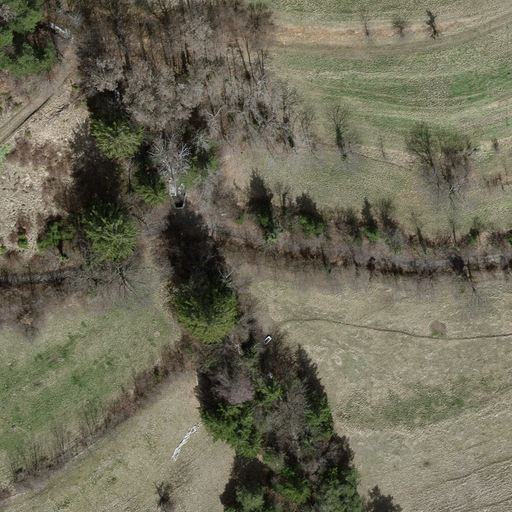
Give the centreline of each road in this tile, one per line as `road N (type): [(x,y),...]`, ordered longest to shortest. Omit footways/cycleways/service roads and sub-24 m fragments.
road 1 (track): [(0,136),(85,48),(432,46),(511,15)]
road 2 (track): [(0,280),(63,276),(165,223),(436,263),(511,254)]
